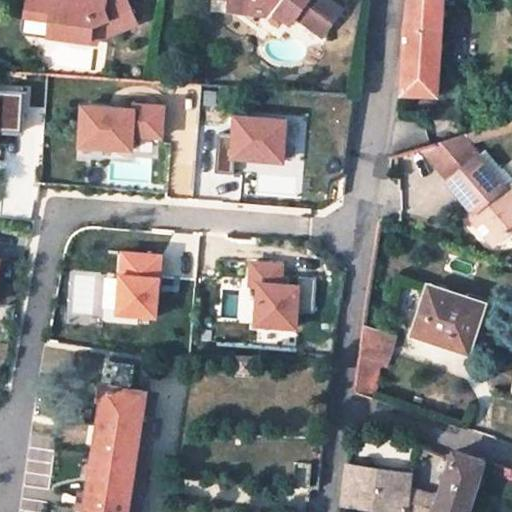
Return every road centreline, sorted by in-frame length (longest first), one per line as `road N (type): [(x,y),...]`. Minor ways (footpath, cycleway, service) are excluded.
road 1 (residential): [(13,435),(57,209),(359,231)]
road 2 (unclassified): [(359,231),(388,0)]
road 3 (unclassified): [(336,399),(511,454)]
road 4 (unclassified): [(336,399),(359,231)]
